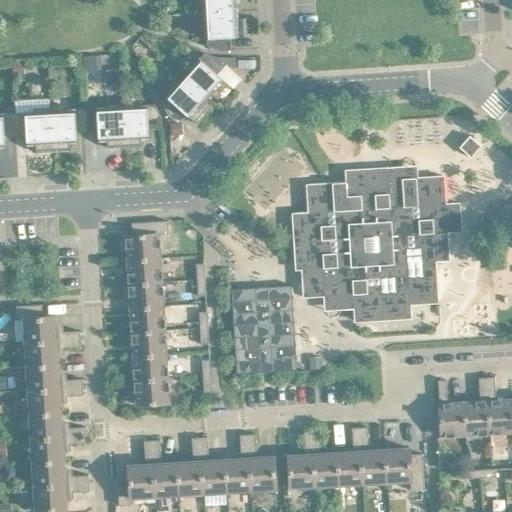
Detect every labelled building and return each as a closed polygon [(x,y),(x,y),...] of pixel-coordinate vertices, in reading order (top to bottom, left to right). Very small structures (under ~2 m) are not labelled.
[(204,0),(206,10),(238,8),(237,1),(246,1),(245,0),(204,0)] [(238,8),(206,10),(208,43),(222,48),(232,47),(231,34),(248,33),(247,15),(238,16),(238,8)] [(205,50),(184,74),(208,95),(213,90),(219,96),(231,82),(218,71),(227,61),(219,54),(205,50)] [(101,52),(84,53),(84,67),(102,67),(101,52)] [(219,54),(227,61),(231,65),(237,65),(237,55),(219,54)] [(120,65),(106,66),(107,83),(121,82),(120,65)] [(208,95),(184,74),(162,99),(168,112),(176,119),(185,109),(197,120),(209,106),(203,101),(208,95)] [(156,102),(123,103),(125,144),(142,143),(141,135),(150,134),(149,126),(162,125),(162,115),(156,102)] [(123,103),(87,106),(88,129),(99,129),(100,137),(108,137),(108,145),(125,144),(123,103)] [(87,106),(51,108),(53,148),(70,147),(70,139),(78,138),(77,130),(88,129),(87,106)] [(51,108),(15,110),(17,134),(27,133),(28,141),(36,141),(37,149),(53,148),(51,108)] [(15,110),(0,110),(0,142),(6,142),(5,134),(17,134),(15,110)] [(460,144),(472,154),(482,143),(470,133),(460,144)] [(447,230),(461,229),(459,200),(445,200),(444,173),(390,176),(389,164),(346,166),(346,178),(308,181),(310,209),(294,210),(298,267),(304,267),(306,295),(354,292),(355,318),(412,314),(411,300),(439,298),(437,258),(449,258),(447,230)] [(127,232),(128,257),(161,255),(159,232),(169,231),(169,217),(133,220),(133,232),(127,232)] [(128,257),(130,281),(162,279),(161,255),(128,257)] [(197,261),(198,277),(206,276),(205,260),(197,261)] [(206,276),(198,277),(199,293),(207,293),(206,276)] [(130,281),(131,305),(164,303),(162,279),(130,281)] [(298,368),(293,283),(231,286),(237,371),(298,368)] [(25,316),(26,339),(81,336),(80,328),(64,329),(64,323),(56,324),(56,312),(43,313),(43,301),(17,303),(18,317),(25,316)] [(131,305),(133,329),(165,327),(164,303),(131,305)] [(200,309),(201,325),(209,325),(208,308),(200,309)] [(209,325),(201,325),(202,341),(210,341),(209,325)] [(133,329),(134,353),(167,351),(165,327),(133,329)] [(26,339),(28,363),(59,361),(58,351),(65,350),(65,345),(81,344),(81,336),(26,339)] [(134,353),(136,377),(168,375),(167,351),(134,353)] [(203,357),(204,373),(212,373),(211,356),(203,357)] [(28,363),(29,387),(84,384),(83,376),(67,377),(66,371),(59,372),(59,361),(28,363)] [(212,373),(204,373),(205,389),(213,389),(212,373)] [(487,375),(488,391),(496,390),(495,374),(487,375)] [(168,375),(136,377),(137,402),(170,400),(168,375)] [(481,391),(488,391),(487,375),(480,375),(481,391)] [(440,394),(448,393),(447,377),(439,378),(440,394)] [(29,387),(31,411),(62,409),(61,399),(68,398),(68,393),(84,392),(84,384),(29,387)] [(511,429),(511,396),(489,398),(491,430),(511,429)] [(489,398),(465,400),(467,432),(491,430),(489,398)] [(467,432),(465,400),(440,401),(442,433),(467,432)] [(31,411),(32,435),(87,432),(86,424),(70,425),(70,420),(62,420),(62,409),(31,411)] [(368,424),(360,425),(361,441),(369,440),(368,424)] [(361,441),(360,425),(352,425),(353,441),(361,441)] [(313,444),(312,427),(305,428),(306,444),(313,444)] [(320,427),(312,427),(313,444),(321,443),(320,427)] [(241,448),(249,448),(248,431),(240,432),(241,448)] [(248,431),(249,448),(257,447),(256,431),(248,431)] [(32,435),(34,459),(65,457),(64,447),(71,446),(71,441),(87,440),(87,432),(32,435)] [(201,451),(200,434),(193,435),(194,451),(201,451)] [(208,434),(200,434),(201,451),(209,450),(208,434)] [(146,454),(154,454),(152,437),(145,438),(146,454)] [(152,437),(154,454),(161,453),(160,437),(152,437)] [(386,447),(388,479),(411,477),(412,488),(425,487),(423,451),(411,451),(411,445),(386,447)] [(364,480),(388,479),(386,447),(362,448),(364,480)] [(340,482),(364,480),(362,448),(338,450),(340,482)] [(316,483),(340,482),(338,450),(314,451),(316,483)] [(291,485),(316,483),(314,451),(289,453),(291,485)] [(277,486),(275,453),(250,455),(252,487),(277,486)] [(250,455),(226,456),(228,489),(252,487),(250,455)] [(228,489),(226,456),(202,458),(204,490),(228,489)] [(34,459),(35,483),(90,480),(89,472),(73,473),(72,468),(65,468),(65,457),(34,459)] [(202,458),(178,459),(180,492),(204,490),(202,458)] [(180,492),(178,459),(154,461),(156,493),(180,492)] [(156,493),(154,461),(129,462),(130,476),(118,477),(120,503),(133,502),(133,495),(156,493)] [(497,466),(481,467),(481,475),(497,474),(497,466)] [(481,475),(481,467),(464,468),(465,476),(481,475)] [(90,480),(35,483),(37,508),(68,506),(67,495),(74,494),(74,489),(90,488),(90,480)] [(11,511),(11,500),(0,500),(0,511),(11,511)]
